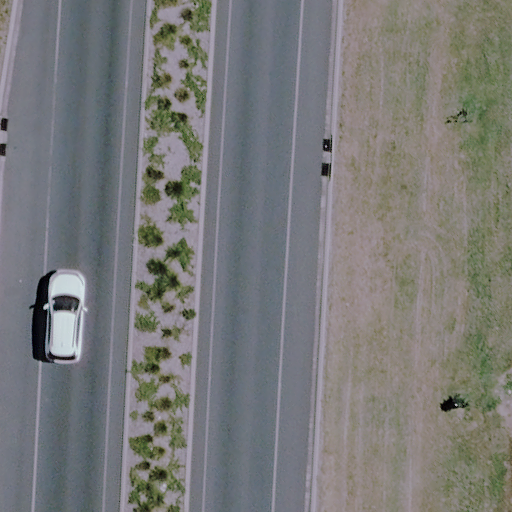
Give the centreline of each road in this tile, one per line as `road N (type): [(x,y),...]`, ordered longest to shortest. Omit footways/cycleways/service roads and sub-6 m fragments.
road 1 (secondary): [(59,511),(90,0)]
road 2 (secondary): [(278,0),(248,511)]
